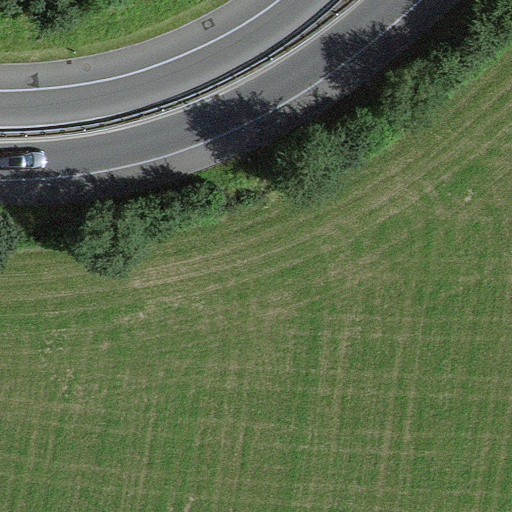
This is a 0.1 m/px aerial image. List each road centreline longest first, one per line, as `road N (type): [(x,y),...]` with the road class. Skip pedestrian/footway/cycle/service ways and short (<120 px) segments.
road 1 (motorway): [(0,163),(84,157),(222,119),(397,0)]
road 2 (motorway): [(310,0),(229,58),(165,86),(83,106),(0,113)]
